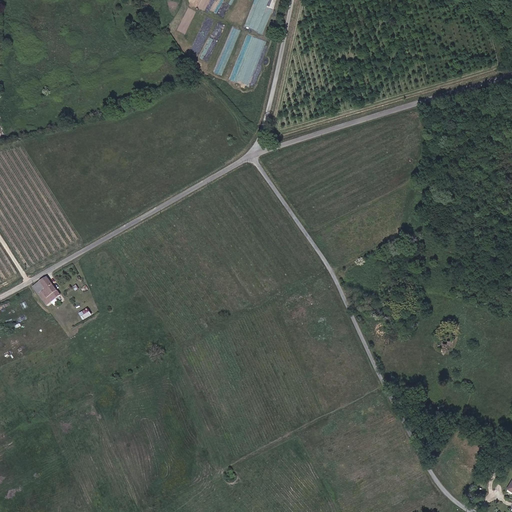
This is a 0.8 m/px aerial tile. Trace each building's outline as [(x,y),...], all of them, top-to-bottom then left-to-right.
[(149,31),(156,37),(164,27),(156,21),(149,31)] [(83,267),(85,273),(97,267),(94,261),(83,267)] [(49,312),(62,304),(49,281),(41,285),(48,297),(42,300),(49,312)] [(87,321),(95,315),(90,307),(82,313),(87,321)] [(445,340),(455,341),(457,330),(447,328),(445,340)] [(455,341),(445,340),(445,341),(441,341),(441,348),(453,349),(455,341)] [(241,478),(244,483),(250,479),(247,474),(241,478)]
